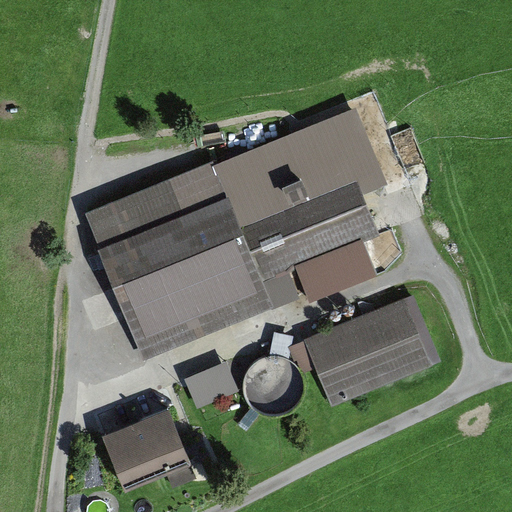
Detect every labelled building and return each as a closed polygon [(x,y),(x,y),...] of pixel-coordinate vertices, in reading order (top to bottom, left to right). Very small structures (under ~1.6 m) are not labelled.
[(361,99),(88,207),(149,362),(381,271),(367,235),(386,227),(371,189),(393,181),(361,99)] [(405,295),(305,336),(332,404),(433,364),(405,295)] [(285,379),(291,363),(260,352),(244,399),(284,413),(295,382),(285,379)] [(197,403),(240,392),(231,360),(189,371),(197,403)] [(170,403),(102,430),(125,487),(192,460),(170,403)]
